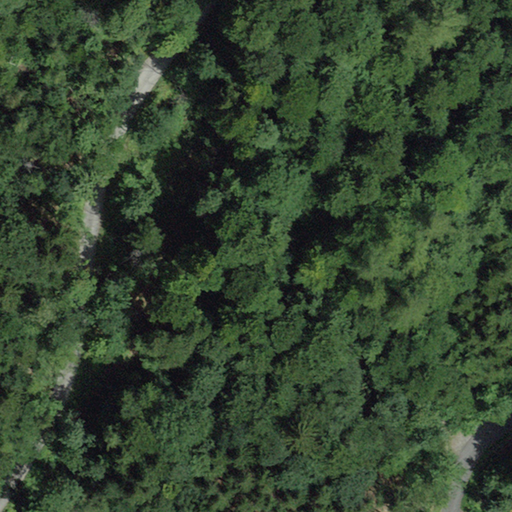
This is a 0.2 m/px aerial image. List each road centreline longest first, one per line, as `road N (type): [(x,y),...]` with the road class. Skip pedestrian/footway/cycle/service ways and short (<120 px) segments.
road 1 (unclassified): [(0,501),(39,442),(72,365),(92,219),(123,114),(212,0)]
road 2 (unclassified): [(511,418),(476,438),(449,511)]
